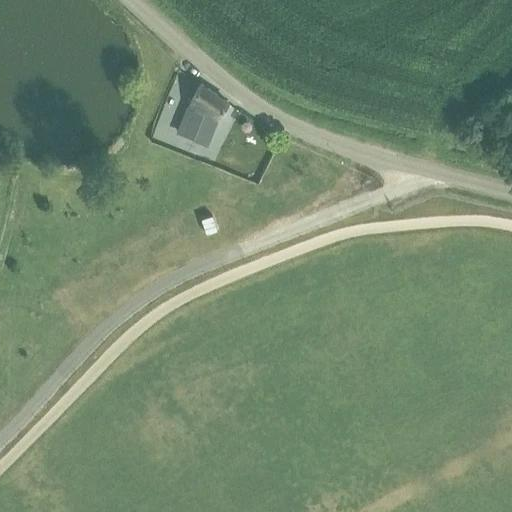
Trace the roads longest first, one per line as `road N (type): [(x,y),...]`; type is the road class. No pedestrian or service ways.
road 1 (unclassified): [(410,167),(399,189),(197,269),(146,298),(0,442)]
road 2 (unclassified): [(410,167),(344,148),(266,111),(133,0)]
